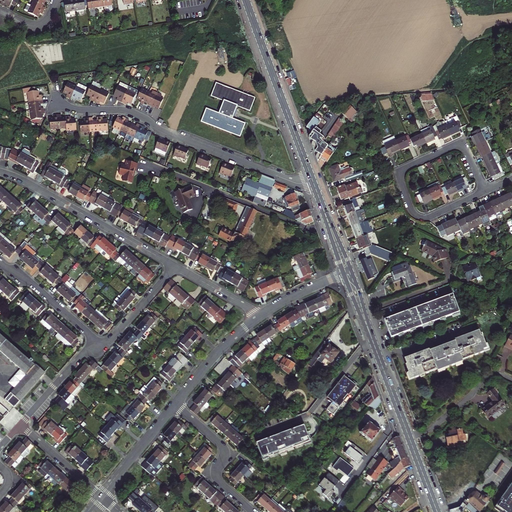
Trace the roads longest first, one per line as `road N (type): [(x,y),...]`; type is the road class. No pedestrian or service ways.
road 1 (residential): [(51,104),(128,111),(287,180),(312,182)]
road 2 (secondary): [(346,273),(436,511)]
road 3 (residential): [(0,171),(174,266)]
road 4 (unknown): [(328,223),(286,221),(146,161)]
road 5 (secondary): [(246,0),(312,182)]
road 6 (residential): [(430,216),(412,212),(399,180),(403,168),(459,145),(483,191)]
road 7 (residential): [(252,511),(216,478),(223,446),(174,405)]
road 8 (residential): [(0,262),(100,345)]
road 9 (residential): [(174,405),(259,316)]
